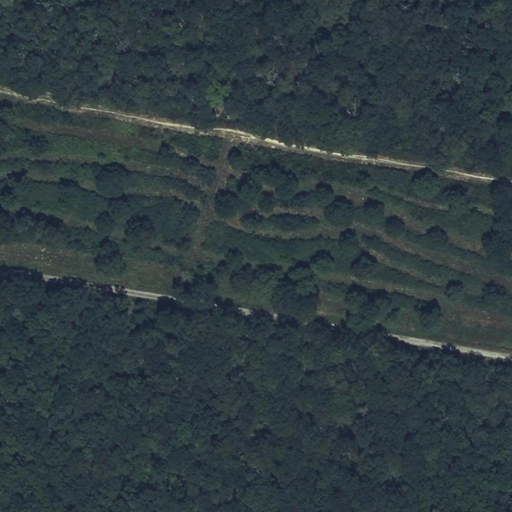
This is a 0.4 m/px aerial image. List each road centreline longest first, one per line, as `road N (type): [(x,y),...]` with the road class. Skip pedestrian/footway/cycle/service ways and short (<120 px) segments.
road 1 (track): [(0,87),(511,178)]
road 2 (track): [(0,266),(511,355)]
